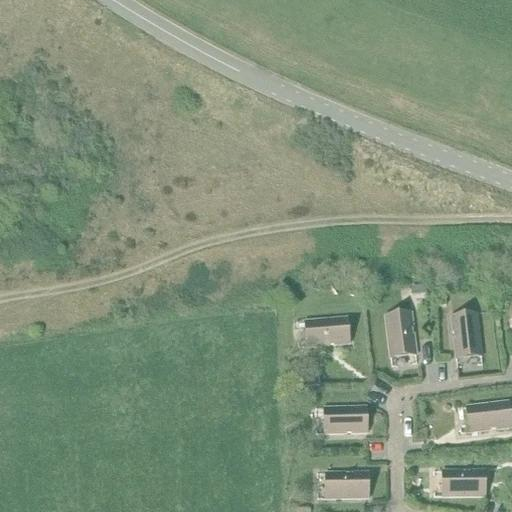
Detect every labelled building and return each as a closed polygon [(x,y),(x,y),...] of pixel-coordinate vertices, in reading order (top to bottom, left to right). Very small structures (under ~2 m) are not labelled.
[(410,314),(384,317),(386,333),(387,333),(388,339),(387,339),(389,361),(390,360),(390,356),(413,354),(414,358),(415,357),(410,314)] [(476,315),(450,318),(452,334),(453,334),(454,339),(452,340),(455,361),(456,361),(456,357),(479,355),(479,359),(481,358),(476,315)] [(325,322),(303,324),(303,325),(307,325),(309,348),(305,348),(305,350),(349,346),(346,320),(330,321),(330,323),(325,323),(325,322)] [(318,375),(295,376),(295,389),(319,388),(318,375)] [(486,404),(464,404),(464,405),(468,405),(469,429),(465,429),(465,430),(508,430),(508,404),(492,404),(492,406),(486,406),(486,404)] [(344,410),(322,410),(322,412),(326,412),(327,435),(323,435),(323,436),(366,435),(366,409),(349,410),(349,411),(344,411),(344,410)] [(463,473),(441,473),(441,475),(445,474),(445,498),(441,498),(441,499),(485,499),(484,473),(468,473),(468,475),(463,475),(463,473)] [(346,475),(324,475),(324,477),(328,477),(328,500),(324,500),(324,501),(368,501),(367,475),(351,475),(351,477),(346,477),(346,475)]
